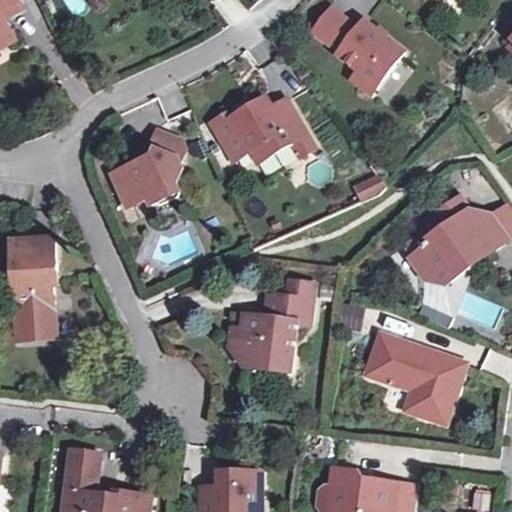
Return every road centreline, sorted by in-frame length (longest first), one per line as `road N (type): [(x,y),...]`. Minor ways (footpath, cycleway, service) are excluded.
road 1 (residential): [(278,0),(253,26),(104,101),(71,131),(53,162)]
road 2 (residential): [(53,162),(172,402)]
